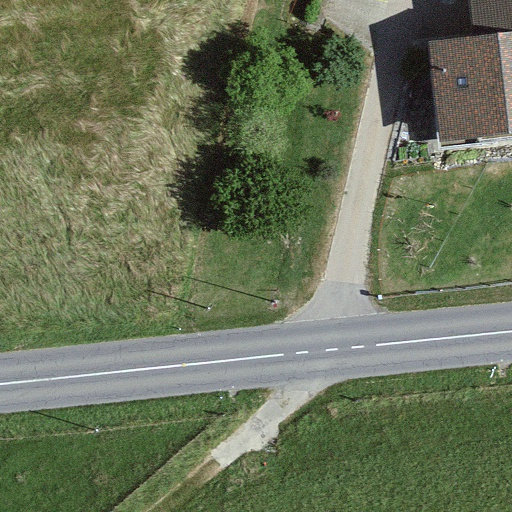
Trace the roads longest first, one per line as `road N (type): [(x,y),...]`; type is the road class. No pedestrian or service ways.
road 1 (secondary): [(511,337),(0,388)]
road 2 (unknown): [(346,352),(354,241),(403,0)]
